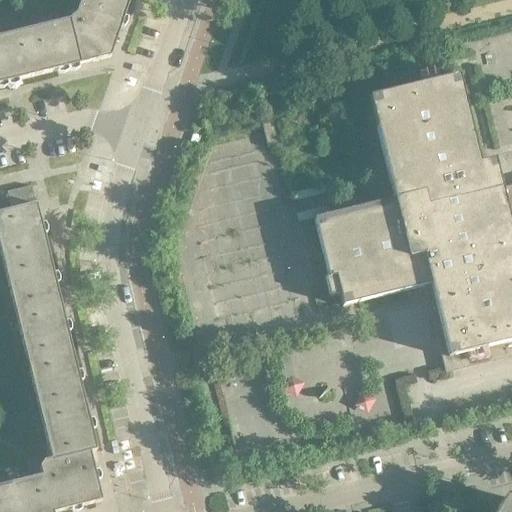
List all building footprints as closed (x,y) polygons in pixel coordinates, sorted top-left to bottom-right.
[(128,0),(80,0),(75,14),(68,21),(79,66),(98,61),(97,56),(107,47),(112,49),(128,0)] [(79,66),(68,21),(25,32),(36,76),(79,66)] [(36,76),(25,32),(4,37),(0,37),(0,79),(4,78),(5,84),(36,76)] [(511,342),(511,239),(500,190),(493,160),(478,164),(457,77),(368,98),(393,200),(379,204),(334,215),(313,220),(327,278),(324,279),(328,298),(339,296),(341,307),(429,286),(447,358),(459,356),(460,363),(462,365),(464,366),(466,367),(487,361),(484,349),(511,342)] [(267,148),(276,146),(271,123),(261,125),(261,126),(267,148)] [(511,186),(500,190),(511,239),(511,186)] [(34,201),(30,187),(10,192),(6,193),(9,207),(34,201)] [(35,205),(10,211),(0,213),(0,257),(2,266),(47,255),(35,205)] [(59,304),(47,255),(2,266),(14,315),(59,304)] [(71,353),(59,304),(14,315),(26,364),(71,353)] [(83,402),(71,353),(26,364),(38,413),(83,402)] [(95,452),(83,402),(38,413),(50,461),(50,462),(88,454),(95,452)] [(61,511),(100,502),(88,454),(50,462),(50,461),(42,463),(38,468),(40,477),(42,476),(50,511),(61,511)] [(50,511),(42,476),(40,477),(0,486),(0,511),(50,511)] [(511,511),(511,502),(503,498),(494,511),(511,511)]
